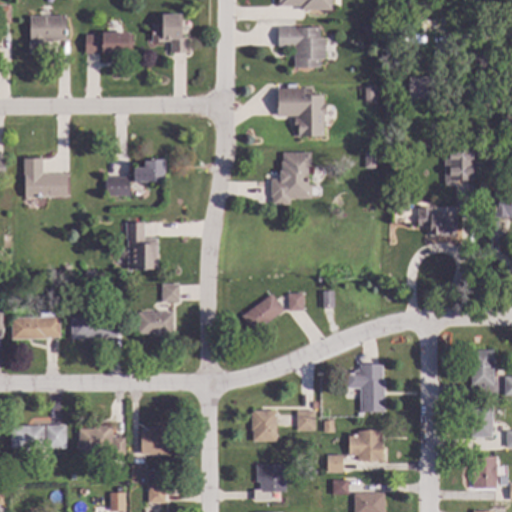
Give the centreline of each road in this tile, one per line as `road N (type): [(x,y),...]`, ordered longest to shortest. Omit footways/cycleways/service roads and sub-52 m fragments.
road 1 (residential): [(511,316),(387,324),(266,372),(206,384),(0,385)]
road 2 (residential): [(225,0),(205,511)]
road 3 (residential): [(225,110),(0,110)]
road 4 (residential): [(426,318),(428,511)]
